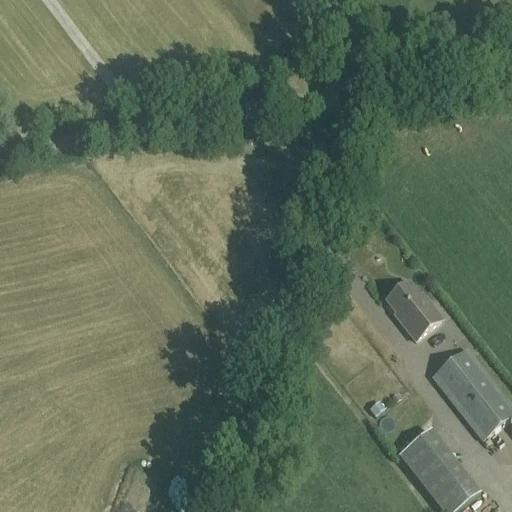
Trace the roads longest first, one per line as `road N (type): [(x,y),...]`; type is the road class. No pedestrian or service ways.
road 1 (unclassified): [(233,511),(340,172),(349,95),(334,0)]
road 2 (track): [(0,150),(511,69)]
road 3 (unknown): [(62,0),(160,124)]
